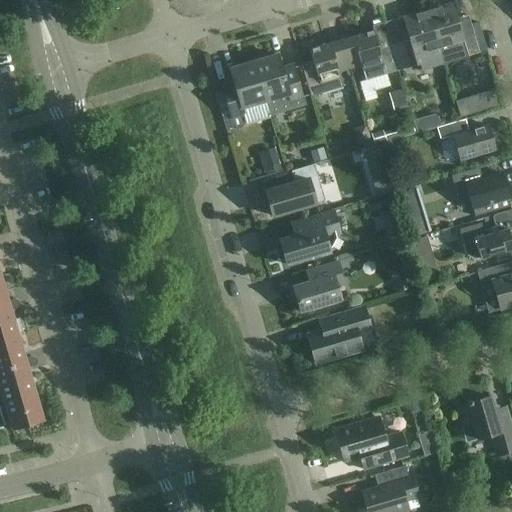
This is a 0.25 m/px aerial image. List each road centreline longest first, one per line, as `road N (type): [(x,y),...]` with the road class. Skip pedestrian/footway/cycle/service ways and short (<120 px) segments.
road 1 (residential): [(285,410),(176,34)]
road 2 (tertiary): [(163,442),(56,74)]
road 3 (residential): [(96,464),(0,131)]
road 4 (residential): [(285,410),(511,343)]
road 5 (residential): [(56,74),(176,34)]
road 6 (residential): [(176,34),(293,0)]
